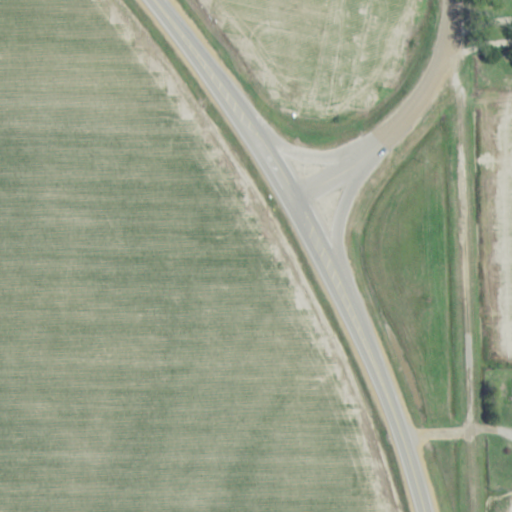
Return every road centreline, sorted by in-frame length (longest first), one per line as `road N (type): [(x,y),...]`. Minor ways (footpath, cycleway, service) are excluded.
road 1 (secondary): [(422,511),(386,397),(319,242),(155,0)]
road 2 (tertiary): [(302,214),(407,111),(441,45),(444,0)]
